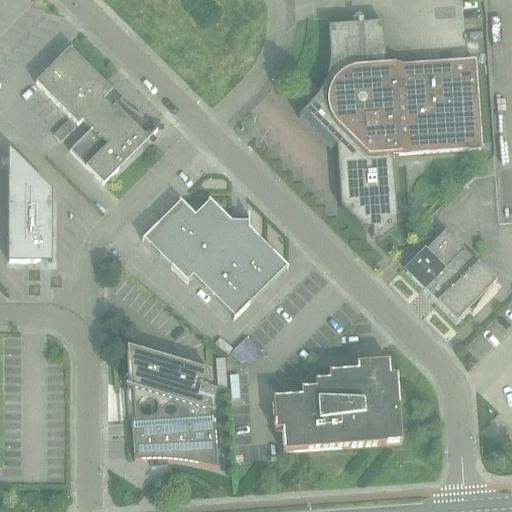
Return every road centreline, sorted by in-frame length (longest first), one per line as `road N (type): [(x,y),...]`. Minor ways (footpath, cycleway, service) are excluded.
road 1 (residential): [(463,502),(454,390),(443,369),(204,134)]
road 2 (residential): [(88,361),(90,250),(204,134)]
road 3 (residential): [(204,134),(72,0)]
road 4 (residential): [(204,134),(254,87),(279,34),(275,0)]
road 5 (residential): [(92,511),(88,361)]
